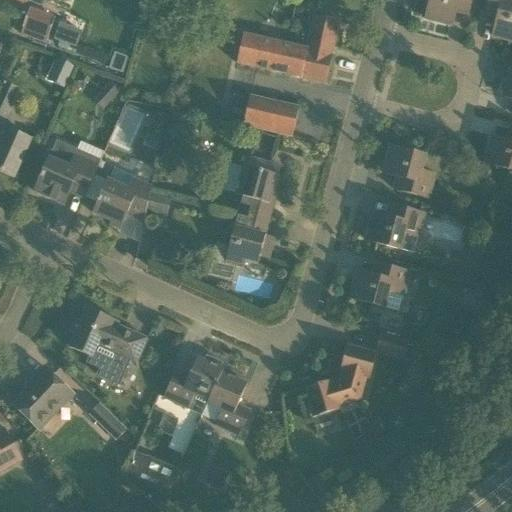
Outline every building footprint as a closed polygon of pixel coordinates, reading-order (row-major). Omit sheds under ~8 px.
[(458,3),(470,6),(471,0),(429,0),(425,19),(452,26),(458,3)] [(498,13),(495,23),(491,37),(511,42),(511,0),(488,0),(485,10),(498,13)] [(25,7),(18,26),(43,35),(50,16),(25,7)] [(307,49),(300,79),(325,84),(339,21),(314,16),(306,49),(307,49)] [(307,49),(306,49),(243,35),(237,64),(300,79),(307,49)] [(61,87),(71,68),(59,62),(49,81),(61,87)] [(511,70),(510,70),(507,80),(504,82),(502,85),(501,88),(501,91),(503,95),(503,97),(511,99),(511,70)] [(19,89),(4,82),(0,90),(0,106),(9,111),(19,89)] [(243,127),(292,138),(299,107),(250,96),(243,127)] [(31,139),(2,127),(0,125),(0,172),(14,178),(31,139)] [(511,142),(492,137),(485,164),(511,171),(511,142)] [(57,141),(49,159),(34,192),(64,205),(69,192),(84,199),(97,167),(74,157),(77,150),(57,141)] [(406,180),(403,193),(428,199),(434,176),(420,172),(425,156),(390,147),(383,174),(406,180)] [(269,221),(275,200),(271,200),(280,167),(245,158),(235,196),(240,197),(236,212),(269,221)] [(114,169),(109,181),(107,180),(92,213),(111,222),(109,225),(120,230),(127,214),(144,222),(146,213),(150,193),(151,188),(132,179),(133,177),(114,169)] [(150,193),(146,213),(167,218),(171,197),(150,193)] [(399,208),(395,220),(372,214),(365,241),(400,250),(404,234),(417,238),(423,215),(399,208)] [(231,282),(235,267),(243,269),(245,262),(257,265),(259,258),(269,260),(274,238),(265,236),(269,221),(236,212),(231,228),(234,229),(225,262),(213,259),(209,276),(231,282)] [(380,278),(370,275),(357,272),(349,299),(398,312),(408,273),(383,266),(380,278)] [(492,295),(489,310),(508,314),(511,299),(492,295)] [(118,385),(129,361),(136,364),(146,340),(116,326),(117,322),(87,309),(81,322),(77,320),(70,333),(75,335),(69,348),(90,357),(87,363),(100,369),(97,376),(118,385)] [(376,350),(405,358),(409,344),(380,336),(376,350)] [(331,385),(330,381),(305,389),(310,403),(306,404),(309,416),(313,415),(314,418),(339,410),(338,407),(360,401),(366,379),(369,380),(376,354),(347,346),(340,371),(343,372),(341,382),(331,385)] [(188,410),(202,416),(221,373),(222,373),(223,370),(197,358),(187,380),(174,374),(163,399),(188,410)] [(52,416),(62,406),(73,395),(44,368),(31,383),(33,385),(13,406),(39,431),(52,416)] [(247,385),(222,373),(221,373),(202,416),(216,423),(214,426),(239,437),(250,413),(237,407),(247,385)] [(89,415),(116,441),(127,430),(100,404),(89,415)] [(0,472),(22,460),(4,429),(0,431),(0,472)] [(122,477),(159,511),(177,470),(146,456),(145,457),(134,452),(122,477)]
